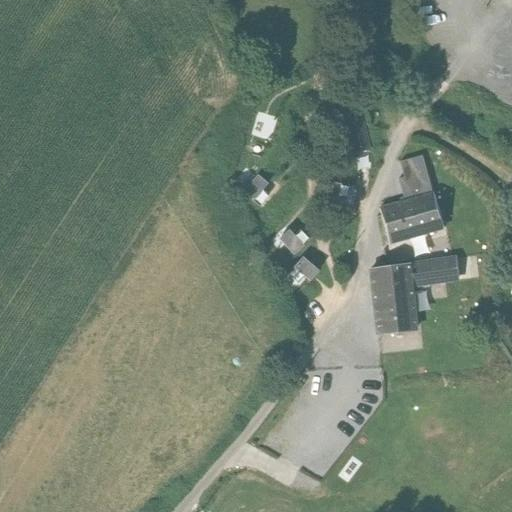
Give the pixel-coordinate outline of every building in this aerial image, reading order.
[(344,124),(351,155),(370,151),(363,120),(344,124)] [(407,201),(434,193),(425,160),(406,165),(409,177),(401,179),(407,201)] [(255,178),(241,193),(257,208),(266,198),(259,192),(264,186),(255,178)] [(347,187),(326,183),(322,204),(336,207),(337,200),(344,202),(347,187)] [(381,207),(391,245),(444,231),(434,193),(407,201),(381,207)] [(287,232),(278,242),(292,256),(307,240),(299,232),(293,238),(287,232)] [(456,257),(368,268),(372,298),(377,335),(416,330),(411,288),(459,282),(456,257)] [(301,259),(288,275),(297,284),(302,278),(308,283),(317,272),(301,259)]
